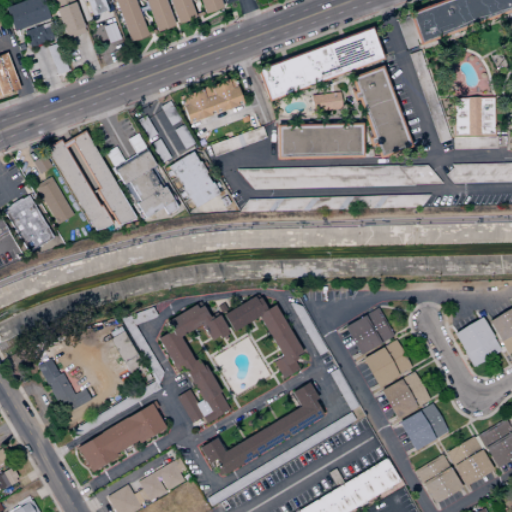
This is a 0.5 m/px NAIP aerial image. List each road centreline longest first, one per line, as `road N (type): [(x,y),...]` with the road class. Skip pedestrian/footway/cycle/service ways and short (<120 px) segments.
road 1 (residential): [(444,511),(400,461),(313,304),(511,292)]
road 2 (primary): [(0,132),(358,0)]
road 3 (residential): [(75,511),(0,383)]
road 4 (residential): [(511,379),(474,397),(426,322)]
